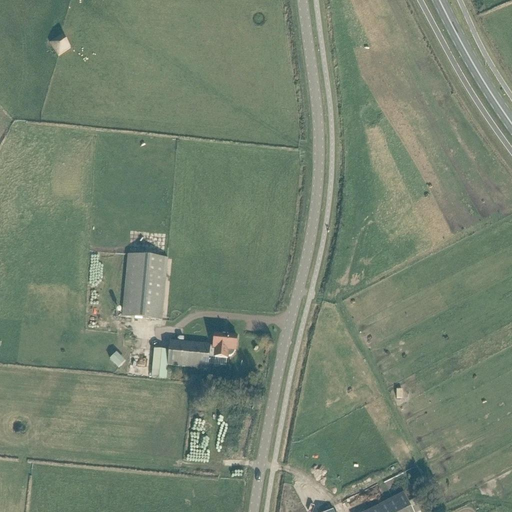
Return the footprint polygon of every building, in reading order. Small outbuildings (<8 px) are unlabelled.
[(61,36),(49,44),(58,57),(70,49),(61,36)] [(121,297),(121,302),(123,302),(122,318),(162,322),(168,260),(127,256),(123,297),(121,297)] [(209,357),(208,366),(226,367),(226,360),(227,361),(228,358),(230,358),(231,358),(233,356),(234,355),(235,353),(236,353),(237,338),(214,336),(213,350),(210,350),(209,355),(209,357)] [(207,372),(209,357),(210,350),(210,347),(170,343),(169,353),(155,352),(152,380),(166,381),(168,368),(207,372)] [(125,363),(117,354),(110,361),(118,370),(125,363)] [(413,511),(407,500),(383,511),(413,511)]
